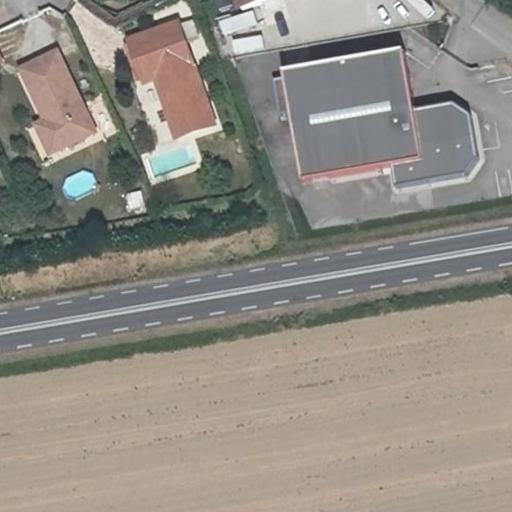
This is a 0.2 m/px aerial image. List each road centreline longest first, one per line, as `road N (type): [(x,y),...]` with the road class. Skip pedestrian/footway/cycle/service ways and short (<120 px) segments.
road 1 (tertiary): [(0,340),(511,252)]
road 2 (tertiary): [(511,239),(0,325)]
